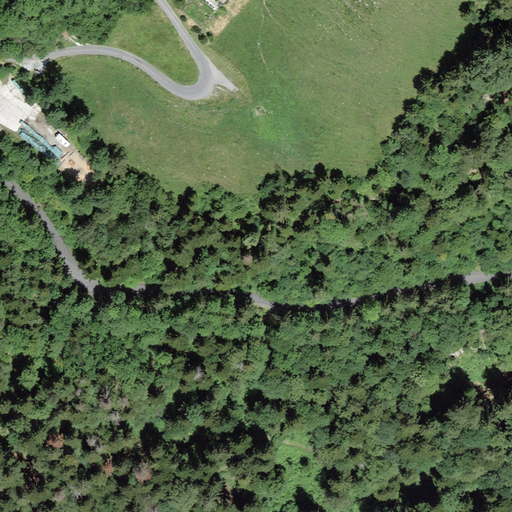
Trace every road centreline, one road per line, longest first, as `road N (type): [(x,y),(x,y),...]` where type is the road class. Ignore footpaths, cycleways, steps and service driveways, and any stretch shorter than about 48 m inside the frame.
road 1 (unclassified): [(511,270),(310,306),(174,288),(101,289),(84,281),(34,204),(0,175)]
road 2 (unclassified): [(159,0),(204,65),(205,85),(192,93),(110,51),(0,56)]
